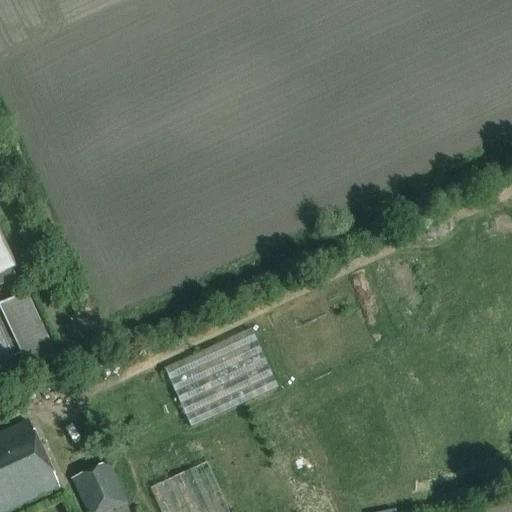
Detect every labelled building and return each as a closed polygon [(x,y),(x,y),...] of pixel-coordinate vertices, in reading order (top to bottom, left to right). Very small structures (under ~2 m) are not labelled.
[(28,343),(46,335),(26,294),(28,294),(27,293),(0,305),(0,276),(15,269),(0,238),(0,364),(12,359),(13,360),(14,360),(13,358),(20,355),(27,369),(26,370),(27,371),(39,365),(28,343)] [(251,329),(164,370),(192,429),(279,388),(251,329)] [(28,343),(39,365),(57,356),(56,355),(55,356),(46,335),(28,343)] [(0,433),(0,511),(9,511),(60,490),(28,421),(0,433)] [(109,462),(72,479),(86,511),(109,511),(127,504),(109,462)] [(150,488),(160,511),(229,511),(207,462),(150,488)]
